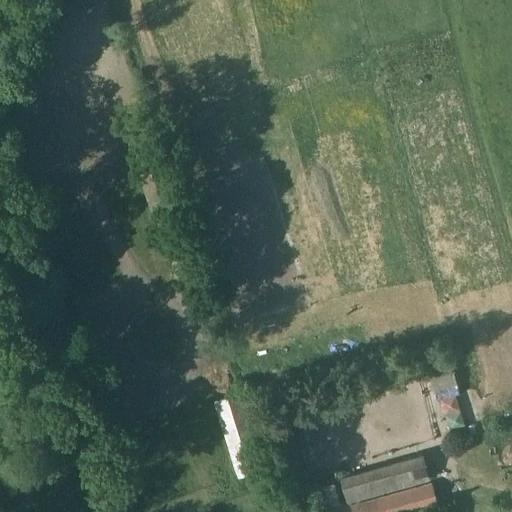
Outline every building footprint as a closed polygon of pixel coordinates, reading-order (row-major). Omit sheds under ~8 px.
[(128,137),(168,258),(193,250),(152,129),(128,137)] [(450,362),(429,369),(432,378),(453,371),(450,362)] [(214,400),(227,444),(228,444),(238,477),(266,469),(243,392),(214,400)] [(341,477),(342,480),(348,502),(432,478),(425,454),(424,454),(341,477)] [(406,511),(438,503),(432,483),(399,493),(398,491),(351,505),(353,511),(406,511)]
